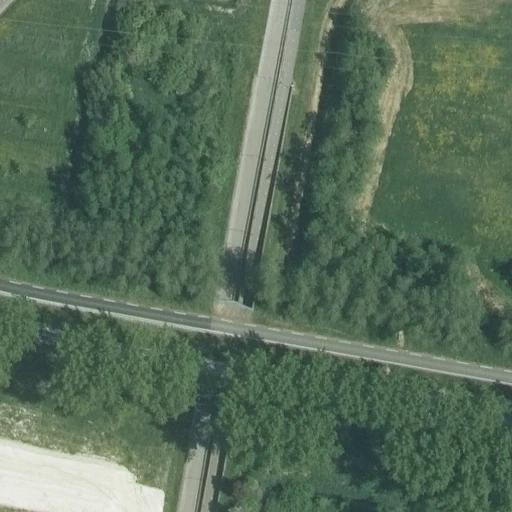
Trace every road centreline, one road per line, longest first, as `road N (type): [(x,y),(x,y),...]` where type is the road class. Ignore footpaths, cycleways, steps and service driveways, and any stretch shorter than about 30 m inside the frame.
road 1 (tertiary): [(0,324),(178,365),(511,423)]
road 2 (tertiary): [(511,378),(0,285)]
road 3 (unclassified): [(188,511),(267,77)]
road 4 (residential): [(139,511),(106,494),(0,474)]
